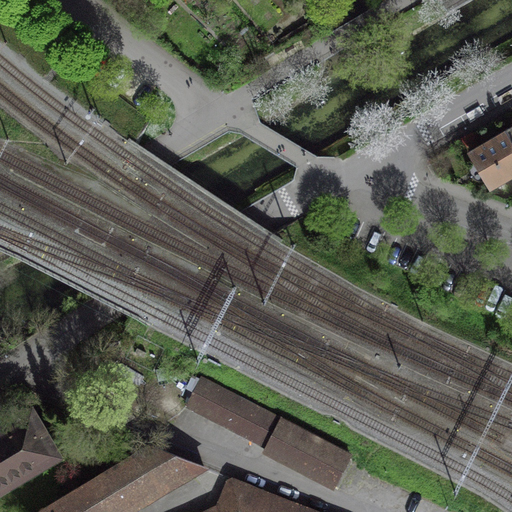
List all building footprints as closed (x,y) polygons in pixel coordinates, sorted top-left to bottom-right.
[(511,174),(511,141),(506,131),(470,152),(491,187),(511,174)] [(356,455),(205,380),(192,409),(268,449),(266,455),(338,491),(356,455)] [(0,487),(55,455),(30,414),(0,432),(0,487)] [(156,495),(203,468),(203,467),(204,466),(203,466),(203,465),(149,445),(149,446),(37,511),(117,511),(153,490),(156,495)] [(217,511),(321,511),(232,477),(217,511)]
